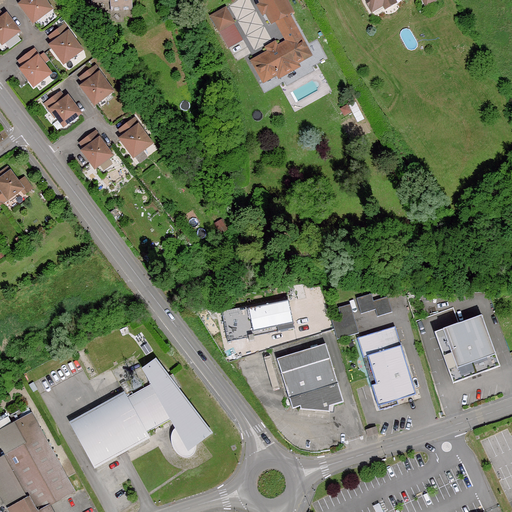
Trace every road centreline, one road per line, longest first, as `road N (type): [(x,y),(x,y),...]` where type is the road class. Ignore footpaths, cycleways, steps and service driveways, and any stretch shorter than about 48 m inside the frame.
road 1 (unclassified): [(265,460),(237,406),(29,130)]
road 2 (residential): [(294,475),(511,405)]
